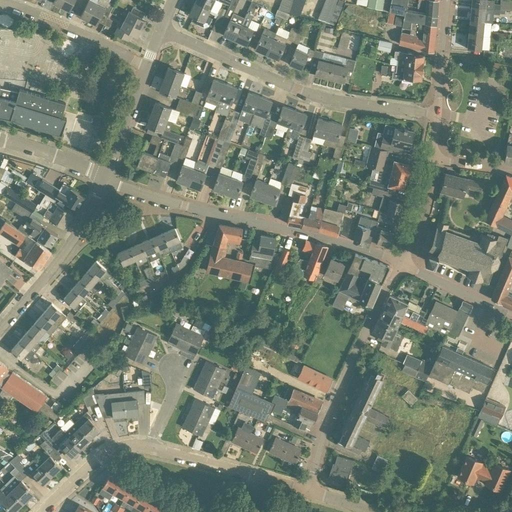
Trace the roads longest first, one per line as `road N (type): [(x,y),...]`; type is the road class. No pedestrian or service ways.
road 1 (residential): [(399,261),(172,203),(106,176)]
road 2 (residential): [(437,113),(324,97),(159,32)]
road 3 (residential): [(305,488),(322,428),(399,261)]
road 4 (residential): [(0,327),(83,230),(106,176)]
road 5 (residential): [(0,0),(147,65)]
road 6 (residential): [(43,511),(104,456),(148,447)]
road 7 (residential): [(511,313),(399,261)]
road 8 (residential): [(148,447),(266,479)]
